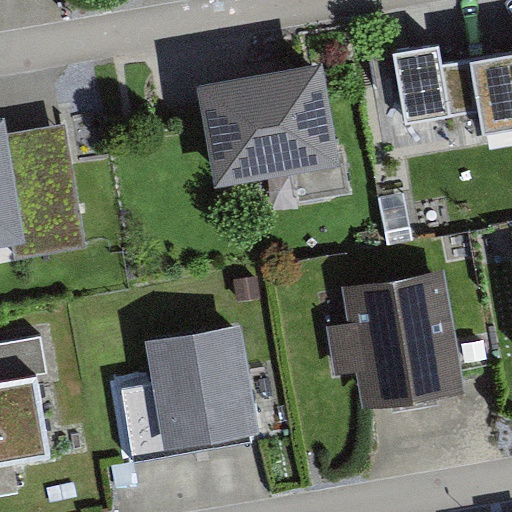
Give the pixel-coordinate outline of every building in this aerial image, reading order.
[(511,118),(511,44),(434,57),(442,105),(470,101),(474,125),(511,118)] [(306,59),(194,78),(210,175),(322,157),(306,59)] [(55,119),(0,128),(0,212),(3,228),(7,249),(77,236),(55,119)] [(452,379),(434,268),(340,283),(345,314),(328,317),(335,358),(356,355),(363,394),(452,379)] [(247,420),(226,319),(142,336),(163,437),(247,420)] [(38,325),(0,330),(0,435),(54,427),(38,325)]
